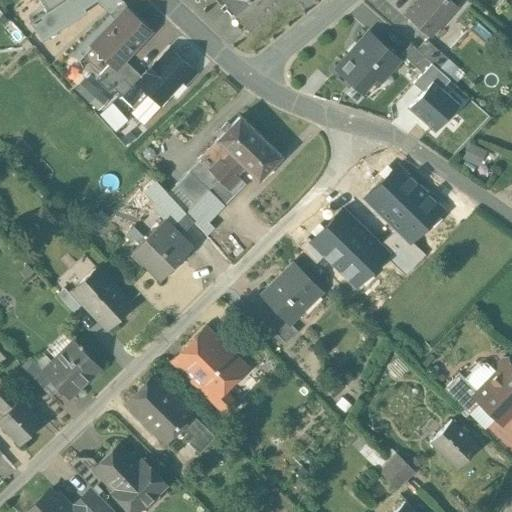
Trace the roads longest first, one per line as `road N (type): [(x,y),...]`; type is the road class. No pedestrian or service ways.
road 1 (residential): [(351,131),(319,189),(0,499)]
road 2 (unclassified): [(351,131),(402,145),(511,218)]
